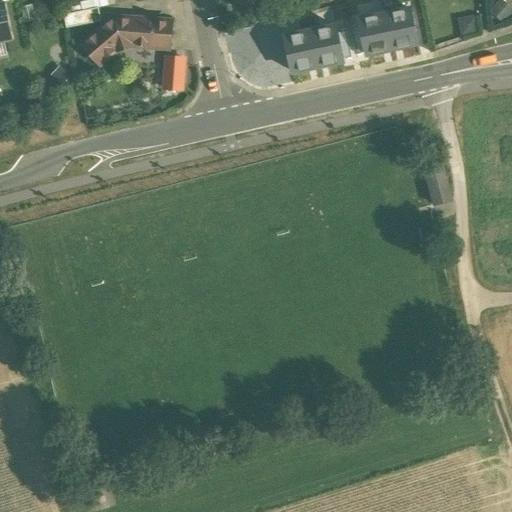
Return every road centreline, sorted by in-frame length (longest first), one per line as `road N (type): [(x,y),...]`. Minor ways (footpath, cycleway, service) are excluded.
road 1 (tertiary): [(228,123),(511,63)]
road 2 (tertiary): [(0,185),(76,150),(228,123)]
road 3 (track): [(511,450),(465,311)]
road 4 (residential): [(228,123),(203,0)]
